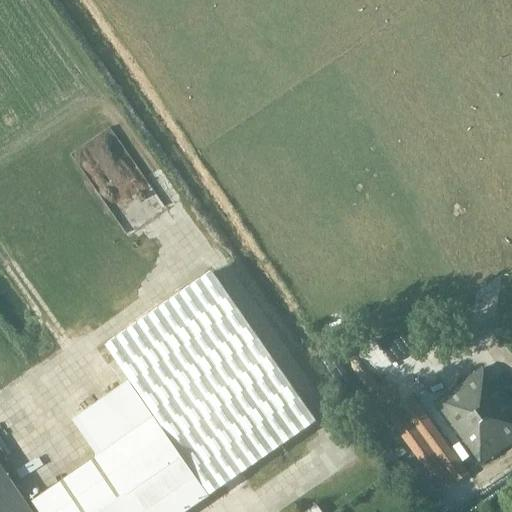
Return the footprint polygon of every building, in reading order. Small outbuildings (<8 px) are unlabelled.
[(165,162),(154,168),(170,198),(181,192),(165,162)] [(156,415),(152,418),(32,498),(41,511),(183,511),(317,423),(216,272),(108,344),(156,415)] [(87,359),(47,382),(70,423),(78,419),(67,400),(73,397),(66,385),(93,369),(87,359)] [(482,463),(511,442),(511,403),(496,381),(492,383),(483,369),(438,401),(482,463)] [(442,492),(468,473),(416,400),(390,419),(442,492)] [(27,439),(12,450),(24,468),(40,457),(27,439)] [(28,511),(0,471),(0,511),(28,511)] [(319,511),(327,506),(319,496),(298,511),(319,511)]
